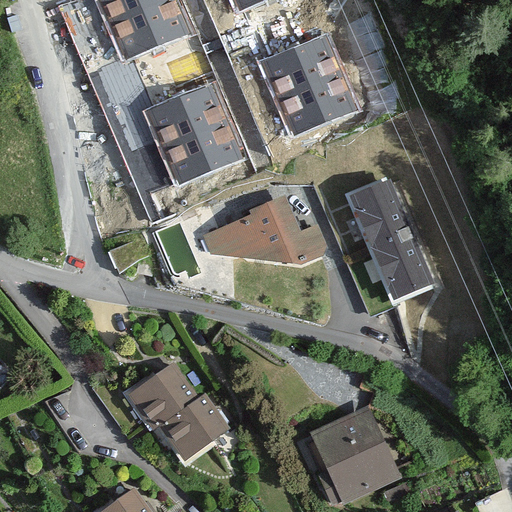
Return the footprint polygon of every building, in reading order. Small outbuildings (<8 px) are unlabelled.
[(177,0),(101,0),(126,61),(192,33),(177,0)] [(233,0),(238,11),(266,0),(233,0)] [(327,35),(262,62),(292,137),(358,109),(327,35)] [(209,84),(143,111),(174,185),(240,158),(209,84)] [(135,155),(143,184),(167,177),(159,148),(135,155)] [(392,175),(352,192),(398,299),(438,282),(392,175)] [(255,214),(209,234),(214,253),(298,264),(327,254),(329,245),(320,222),(305,230),(288,195),(251,210),(255,214)] [(177,361),(132,394),(155,426),(160,423),(186,459),(234,424),(209,390),(202,395),(177,361)] [(374,404),(313,431),(344,502),(405,475),(374,404)] [(156,511),(136,484),(97,511),(156,511)]
